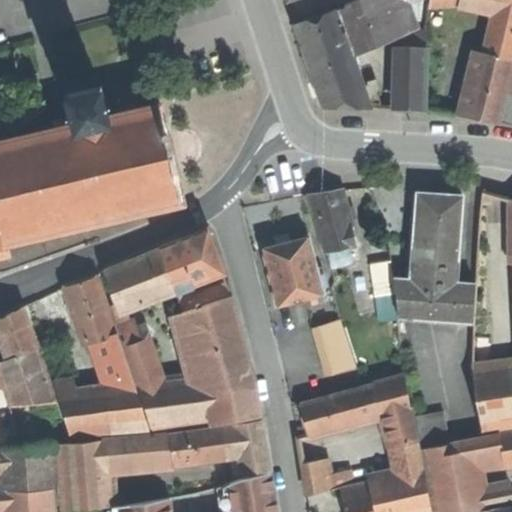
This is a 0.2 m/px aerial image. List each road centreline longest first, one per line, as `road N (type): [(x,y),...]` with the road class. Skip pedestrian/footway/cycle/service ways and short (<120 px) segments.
road 1 (residential): [(295,511),(277,401),(223,204)]
road 2 (residential): [(0,294),(223,204)]
road 3 (tertiary): [(511,162),(333,151),(299,131)]
road 4 (tertiary): [(299,131),(255,0)]
